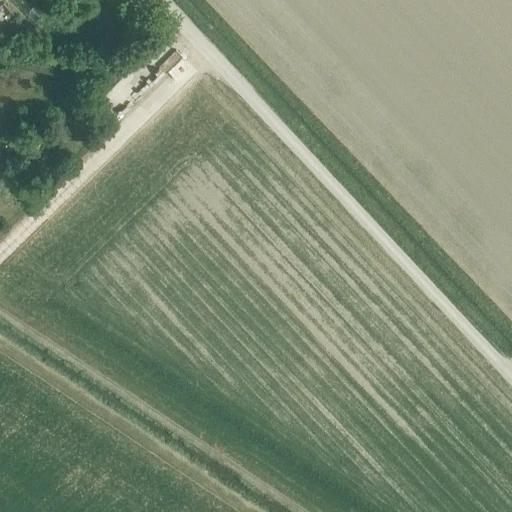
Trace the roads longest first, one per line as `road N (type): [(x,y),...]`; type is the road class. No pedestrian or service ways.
road 1 (unclassified): [(511,375),(158,0)]
road 2 (track): [(208,53),(0,253)]
